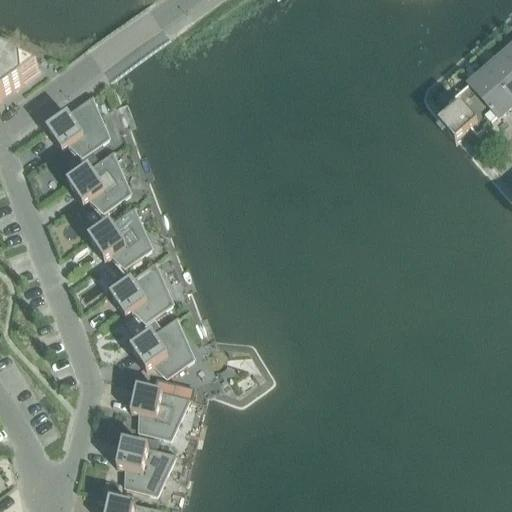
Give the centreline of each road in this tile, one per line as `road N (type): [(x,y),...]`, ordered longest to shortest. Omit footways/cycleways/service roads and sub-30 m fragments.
road 1 (residential): [(59,511),(91,385),(0,149)]
road 2 (residential): [(0,142),(156,28)]
road 3 (residential): [(58,511),(0,406)]
